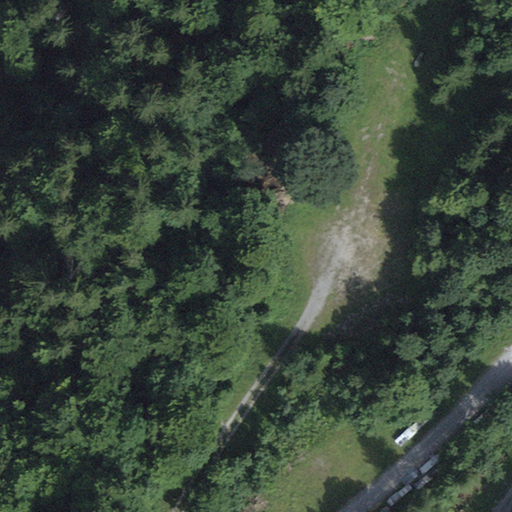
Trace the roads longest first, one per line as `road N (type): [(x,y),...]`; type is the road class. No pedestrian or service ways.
road 1 (track): [(176,511),(267,369),(381,217),(414,55),(467,0)]
road 2 (track): [(350,511),(511,359)]
